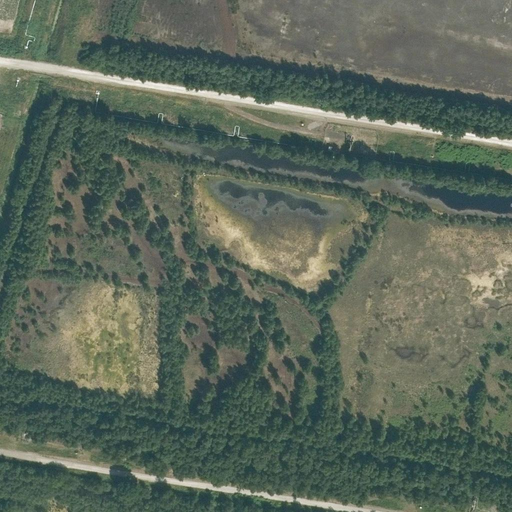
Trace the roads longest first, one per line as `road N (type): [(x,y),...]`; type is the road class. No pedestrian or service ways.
road 1 (track): [(511,140),(0,57)]
road 2 (track): [(0,446),(402,511)]
